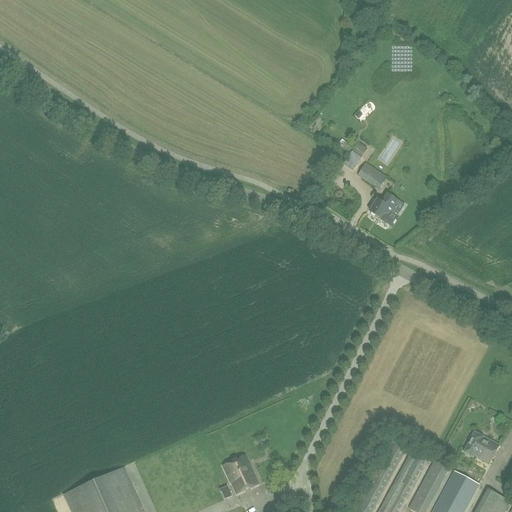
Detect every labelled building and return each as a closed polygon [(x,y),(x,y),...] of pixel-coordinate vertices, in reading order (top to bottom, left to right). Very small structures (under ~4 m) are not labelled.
[(385,181),(364,168),(358,177),(379,190),(385,181)] [(370,213),(392,227),(397,218),(392,214),(400,202),(388,195),(383,203),(378,200),(370,213)] [(501,445),(475,433),(465,454),(474,458),(475,456),(491,464),(501,445)] [(392,439),(352,511),(373,511),(408,448),(392,439)] [(401,511),(430,460),(414,451),(380,511),(401,511)] [(245,457),(223,467),(231,484),(232,483),(237,495),(258,485),(245,457)] [(437,461),(412,508),(420,511),(427,511),(451,468),(437,461)] [(459,465),(433,511),(464,511),(479,485),(464,477),(468,470),(459,465)] [(144,511),(125,468),(64,496),(71,511),(144,511)] [(501,498),(492,511),(505,511),(510,503),(501,498)]
